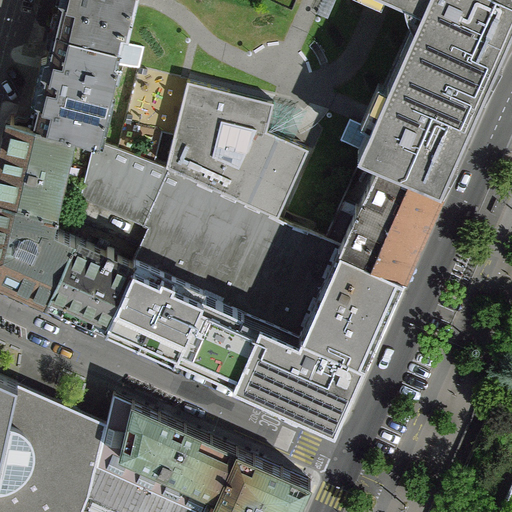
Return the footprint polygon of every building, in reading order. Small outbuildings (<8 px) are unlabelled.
[(118,42),(128,0),(61,0),(54,26),(118,42)] [(386,150),(445,176),(454,155),(511,24),(511,0),(432,0),(422,21),(378,121),(368,142),(386,150)] [(412,0),(422,21),(432,0),(412,0)] [(118,42),(54,26),(53,31),(32,120),(75,131),(95,138),(99,139),(119,61),(114,60),(118,42)] [(192,77),(171,168),(280,216),(310,146),(266,126),(272,96),(192,77)] [(0,195),(58,209),(75,131),(32,120),(13,115),(0,167),(0,195)] [(146,224),(171,168),(99,139),(95,138),(82,197),(146,224)] [(342,244),(404,271),(445,176),(386,150),(342,244)] [(303,329),(342,244),(280,216),(171,168),(146,224),(150,226),(136,257),(206,288),(204,292),(301,335),(303,329)] [(71,213),(58,209),(0,195),(0,272),(49,295),(75,235),(81,221),(71,213)] [(133,261),(75,235),(49,295),(107,321),(133,261)] [(342,244),(303,329),(362,356),(366,357),(404,271),(342,244)] [(136,257),(133,261),(107,321),(178,353),(179,350),(204,292),(206,288),(136,257)] [(301,335),(204,292),(179,350),(311,410),(313,406),(336,417),(362,356),(303,329),(301,335)] [(0,467),(19,380),(0,371),(0,467)] [(81,511),(99,463),(109,419),(91,411),(19,380),(0,467),(0,511),(81,511)] [(208,511),(209,511),(239,446),(115,391),(109,419),(99,463),(208,511)] [(239,446),(209,511),(296,511),(312,478),(239,446)] [(208,511),(99,463),(81,511),(208,511)] [(511,511),(511,485),(500,511),(511,511)]
